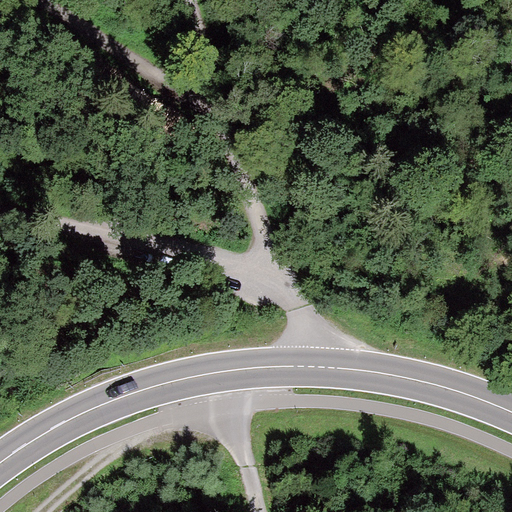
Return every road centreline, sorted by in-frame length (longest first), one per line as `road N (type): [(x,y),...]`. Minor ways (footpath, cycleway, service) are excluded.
road 1 (primary): [(0,462),(95,407),(226,370),(384,373),(511,412)]
road 2 (track): [(186,0),(302,323),(307,366)]
road 3 (track): [(0,212),(286,282)]
road 4 (track): [(224,116),(42,0)]
road 5 (track): [(259,511),(226,370)]
